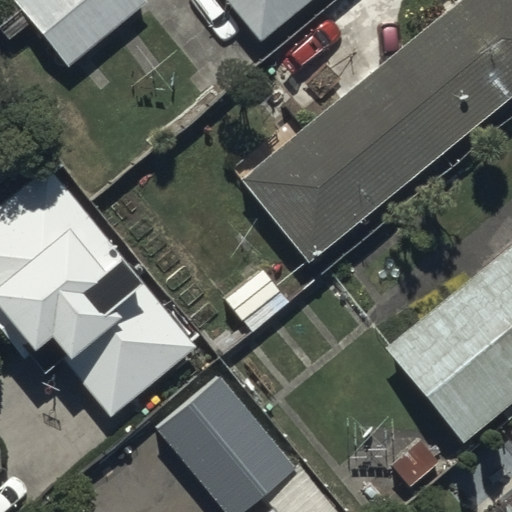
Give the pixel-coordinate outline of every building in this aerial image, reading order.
[(62,77),(146,9),(138,0),(18,0),(7,9),(62,77)] [(231,0),(255,29),(291,0),(231,0)] [(511,89),(511,0),(444,0),(236,172),(308,258),(511,89)] [(55,174),(0,214),(0,346),(21,374),(44,356),(101,433),(196,362),(55,174)] [(511,225),(381,335),(459,428),(511,384),(511,225)] [(286,473),(209,379),(149,428),(217,511),(328,511),(293,467),(286,473)] [(511,511),(511,503),(501,511),(511,511)]
